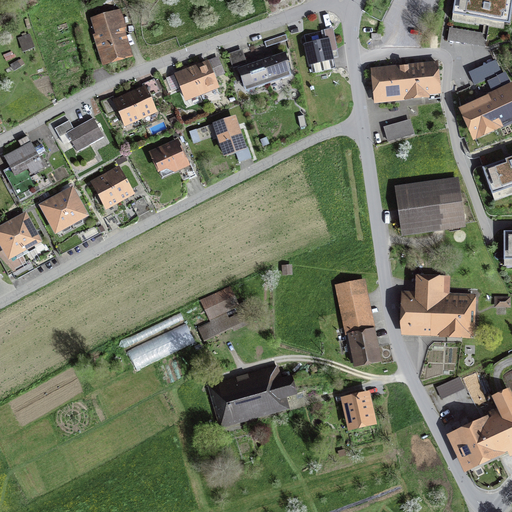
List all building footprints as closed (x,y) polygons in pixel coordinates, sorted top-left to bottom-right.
[(509,0),(452,0),(450,19),(507,25),(509,0)] [(125,28),(119,10),(90,19),(95,35),(92,36),(101,66),(131,56),(122,29),(125,28)] [(324,31),(303,34),(311,74),(334,69),(331,53),(337,52),(333,29),(324,31)] [(43,49),(38,36),(26,41),(31,54),(43,49)] [(241,50),(228,54),(233,68),(246,64),(241,50)] [(263,62),(270,83),(290,76),(283,55),(263,62)] [(192,68),(202,95),(218,89),(214,79),(224,75),(217,58),(192,68)] [(270,83),(263,62),(239,69),(245,90),(270,83)] [(435,63),(370,70),(373,101),(438,94),(435,63)] [(202,95),(192,68),(175,75),(186,102),(202,95)] [(511,121),(511,87),(510,83),(455,110),(471,142),(511,121)] [(130,95),(141,119),(156,113),(145,88),(130,95)] [(0,130),(10,126),(0,105),(4,103),(0,94),(0,130)] [(141,119),(130,95),(115,101),(125,126),(141,119)] [(234,118),(211,126),(222,157),(245,149),(234,118)] [(408,119),(382,127),(386,141),(412,133),(408,119)] [(69,122),(55,129),(60,138),(68,133),(78,152),(103,139),(93,120),(73,131),(69,122)] [(22,148),(6,157),(17,177),(9,181),(20,201),(38,191),(30,176),(44,169),(28,137),(19,142),(22,148)] [(175,140),(148,152),(157,173),(171,167),(174,173),(187,167),(175,140)] [(511,188),(511,158),(478,173),(488,199),(511,188)] [(106,175),(120,201),(133,194),(119,168),(106,175)] [(120,201),(106,175),(92,183),(106,209),(120,201)] [(456,179),(393,189),(400,235),(462,226),(456,179)] [(57,197),(72,225),(87,217),(73,189),(57,197)] [(72,225),(57,197),(40,206),(54,234),(72,225)] [(27,214),(10,223),(25,251),(42,242),(27,214)] [(0,247),(7,260),(25,251),(10,223),(0,227),(0,247)] [(511,235),(500,235),(500,264),(511,264),(511,235)] [(415,295),(403,295),(402,327),(475,331),(477,296),(452,295),(453,277),(416,276),(415,295)] [(333,284),(351,364),(380,358),(363,277),(333,284)] [(231,287),(200,300),(207,316),(238,302),(231,287)] [(511,294),(496,294),(496,305),(511,305),(511,294)] [(229,320),(225,313),(199,326),(205,340),(232,327),(233,330),(246,324),(241,314),(229,320)] [(289,366),(217,386),(228,428),(301,408),(289,366)] [(459,377),(436,387),(442,399),(464,389),(459,377)] [(367,386),(339,394),(348,427),(377,418),(367,386)] [(484,423),(497,451),(511,444),(511,391),(499,398),(506,414),(484,423)] [(497,451),(484,423),(456,436),(468,464),(497,451)]
